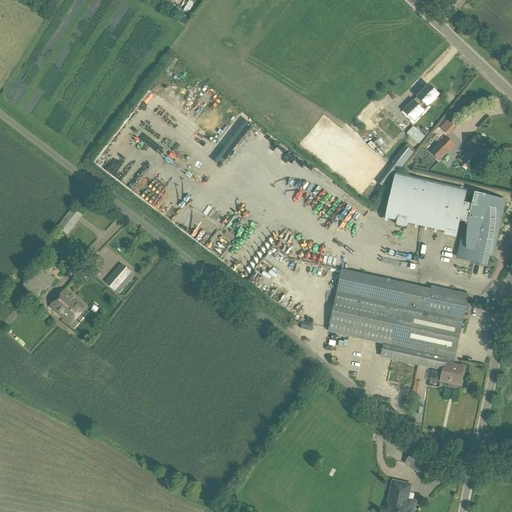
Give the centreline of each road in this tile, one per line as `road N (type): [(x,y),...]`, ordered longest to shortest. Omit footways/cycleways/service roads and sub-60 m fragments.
road 1 (unclassified): [(471,469),(444,457),(0,114)]
road 2 (unknown): [(511,290),(405,265),(304,217)]
road 3 (unknown): [(304,217),(253,175),(230,170),(214,182),(220,203),(241,219),(286,220)]
road 4 (unclassified): [(471,469),(511,292)]
road 5 (unclassified): [(511,95),(410,0)]
